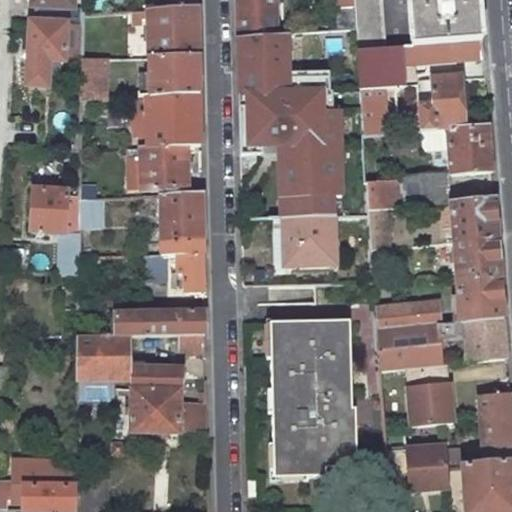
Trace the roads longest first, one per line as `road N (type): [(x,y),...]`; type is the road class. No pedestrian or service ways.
road 1 (residential): [(223,511),(214,0)]
road 2 (residential): [(496,0),(511,183)]
